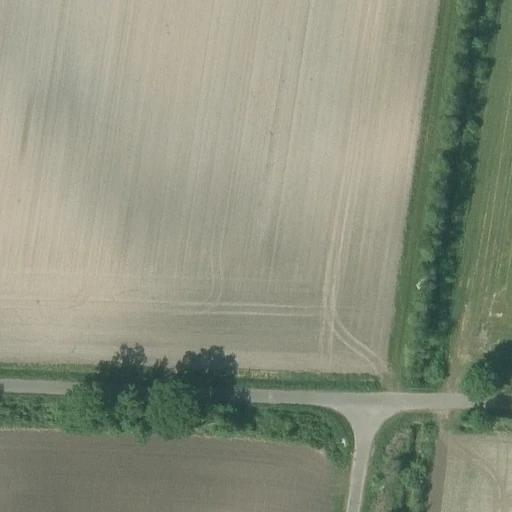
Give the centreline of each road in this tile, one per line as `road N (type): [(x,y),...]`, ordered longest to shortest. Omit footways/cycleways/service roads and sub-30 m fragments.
road 1 (unclassified): [(369,407),(0,391)]
road 2 (unclassified): [(511,412),(369,407)]
